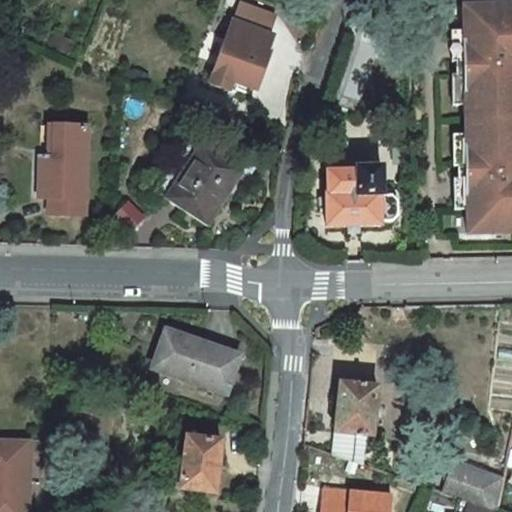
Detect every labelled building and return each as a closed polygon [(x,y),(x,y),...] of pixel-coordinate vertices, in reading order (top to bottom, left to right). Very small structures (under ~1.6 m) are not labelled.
[(354,3),(348,19),(357,23),(363,6),(354,3)] [(243,5),(236,24),(270,37),(277,18),(243,5)] [(511,6),(463,7),(464,32),(464,51),(474,51),(474,63),(465,63),(456,63),(456,76),(464,75),(465,106),(453,106),(453,136),(465,135),(466,166),(458,167),(458,179),(467,179),(476,178),(477,191),(467,190),(467,210),(467,235),(511,234),(511,6)] [(236,24),(233,22),(210,84),(229,91),(232,81),(239,84),(257,90),(271,53),(268,52),(273,38),(270,37),(236,24)] [(474,51),(464,51),(464,32),(451,32),(452,63),(456,63),(465,63),(474,63),(474,51)] [(456,76),(452,76),(453,106),(465,106),(464,75),(456,76)] [(239,84),(232,81),(229,91),(235,93),(239,84)] [(48,215),(85,216),(88,128),(55,126),(54,159),(41,158),(39,198),(49,199),(48,215)] [(465,135),(453,136),(454,167),(458,167),(466,166),(465,135)] [(201,146),(200,146),(166,199),(209,226),(243,173),(242,173),(245,168),(204,141),(201,146)] [(326,193),(326,228),(381,227),(381,222),(393,222),(398,216),(397,201),(392,195),(382,195),(381,167),(356,168),(356,171),(327,172),(328,193),(326,193)] [(467,179),(458,179),(454,179),(455,211),(467,210),(467,190),(477,191),(476,178),(467,179)] [(238,358),(167,333),(155,368),(225,393),(238,358)] [(335,434),(333,456),(361,466),(365,436),(373,437),(378,387),(340,383),(335,434)] [(222,441),(187,437),(180,490),(215,494),(222,441)] [(28,511),(30,440),(0,439),(0,511),(28,511)] [(452,463),(441,494),(492,511),(496,511),(503,482),(452,463)] [(389,511),(390,497),(323,492),(321,511),(389,511)]
